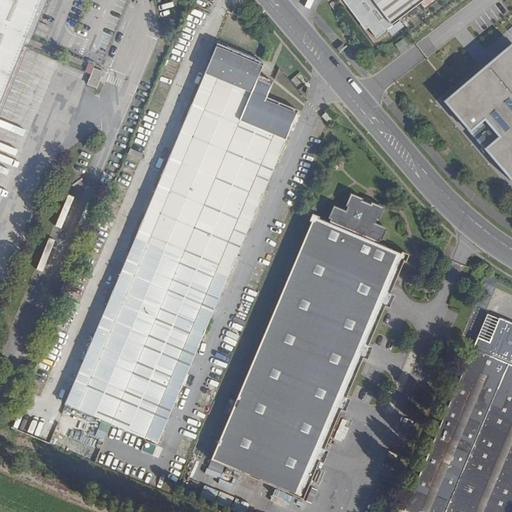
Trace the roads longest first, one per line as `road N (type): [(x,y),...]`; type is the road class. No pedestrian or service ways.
road 1 (unknown): [(323,89),(170,454),(107,448)]
road 2 (secondary): [(358,100),(446,202),(511,253)]
road 3 (unclassified): [(358,100),(491,0)]
road 4 (secondary): [(271,0),(358,100)]
